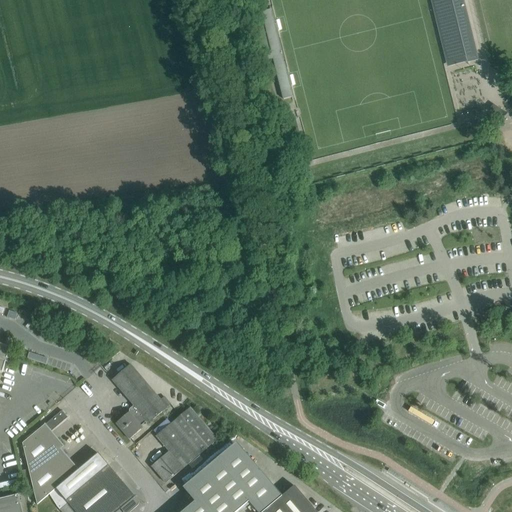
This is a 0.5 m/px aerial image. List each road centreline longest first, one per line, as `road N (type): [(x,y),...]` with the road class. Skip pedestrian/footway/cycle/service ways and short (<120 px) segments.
road 1 (unclassified): [(298,405),(195,0)]
road 2 (unknown): [(261,0),(253,14),(274,101),(290,108),(307,162),(511,107)]
road 3 (secondary): [(215,387),(89,310),(0,277)]
road 4 (secondary): [(423,511),(215,387)]
road 5 (secondary): [(215,387),(394,511)]
road 6 (unclassified): [(153,511),(156,494),(84,394)]
